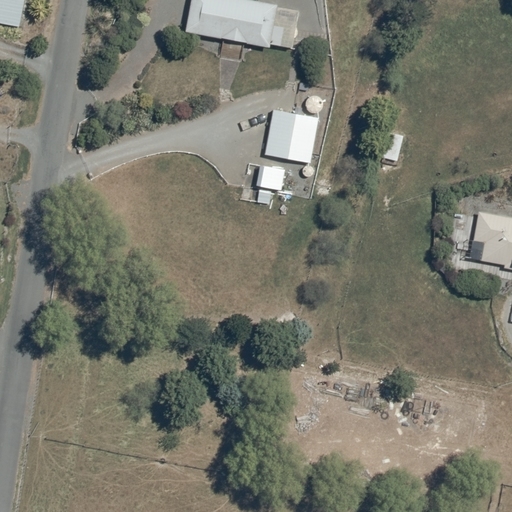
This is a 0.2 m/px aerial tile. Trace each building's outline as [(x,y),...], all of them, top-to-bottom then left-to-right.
[(0,0),(0,23),(21,27),(25,0),(0,0)] [(295,11),(235,0),(185,0),(179,34),(287,53),(295,11)] [(314,119),(268,111),(260,156),(306,164),(314,119)] [(399,136),(382,132),(375,159),(392,163),(399,136)] [(279,172),(256,168),(252,189),(275,193),(279,172)] [(461,259),(511,269),(511,215),(471,207),(468,221),(452,217),(449,228),(467,232),(461,259)]
